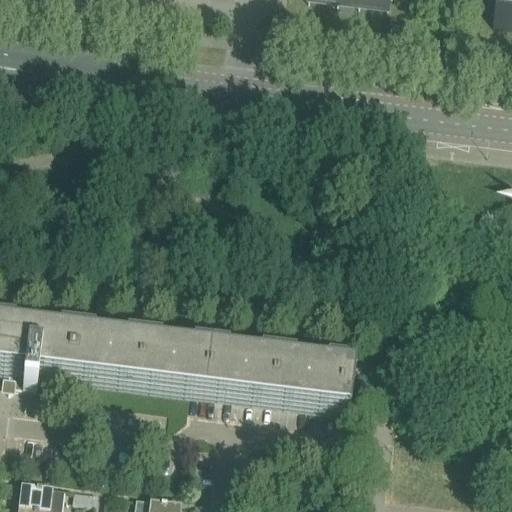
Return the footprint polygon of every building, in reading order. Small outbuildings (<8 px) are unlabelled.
[(306,0),(306,8),(388,18),(390,0),(306,0)] [(511,0),(495,0),(492,31),(511,33),(511,0)] [(511,221),(511,202),(500,204),(503,223),(511,221)] [(0,376),(9,377),(8,386),(2,391),(8,399),(14,394),(22,395),(22,396),(36,398),(38,381),(57,383),(188,400),(337,418),(347,419),(346,424),(348,424),(354,381),(354,380),(343,379),(336,378),(222,364),(215,363),(77,346),(70,345),(28,340),(15,338),(14,338),(3,337),(0,336),(0,376)] [(21,492),(18,511),(61,511),(64,497),(21,492)] [(95,511),(97,502),(88,500),(86,511),(95,511)] [(105,503),(103,511),(112,511),(114,504),(105,503)]
